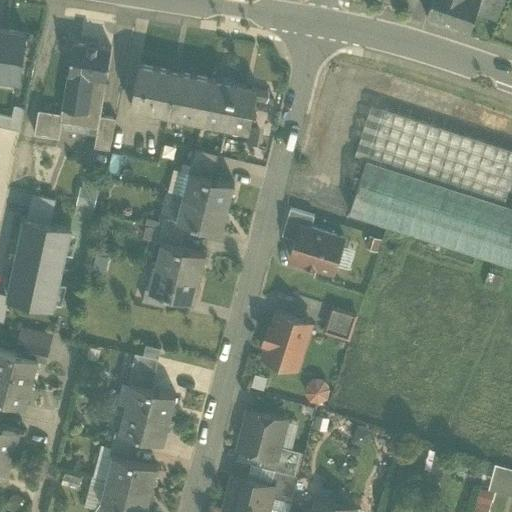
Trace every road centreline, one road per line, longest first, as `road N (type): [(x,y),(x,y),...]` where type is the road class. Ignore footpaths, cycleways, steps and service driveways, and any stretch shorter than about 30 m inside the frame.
road 1 (residential): [(191,511),(318,22)]
road 2 (secondary): [(511,78),(318,22)]
road 3 (secondary): [(318,22),(181,0)]
